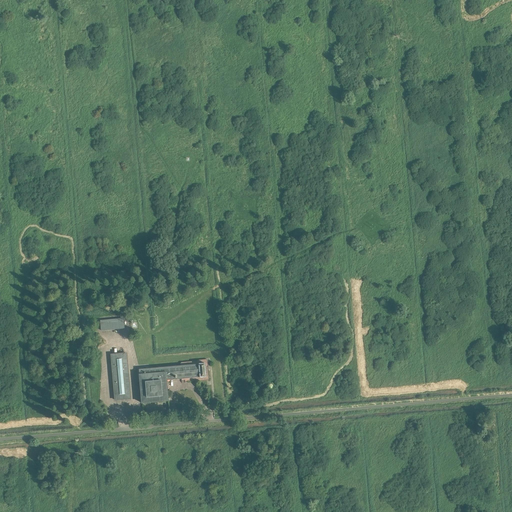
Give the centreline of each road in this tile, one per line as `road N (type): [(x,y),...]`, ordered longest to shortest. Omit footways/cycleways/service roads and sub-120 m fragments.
road 1 (track): [(325,396),(298,399),(262,0)]
road 2 (track): [(259,405),(229,387),(196,0)]
road 3 (track): [(464,0),(498,381),(511,380)]
road 4 (unclassified): [(511,394),(209,421)]
road 5 (track): [(134,65),(155,329)]
road 6 (track): [(358,227),(183,302),(155,329)]
road 7 (track): [(84,370),(70,491),(105,493)]
road 8 (track): [(358,489),(338,459),(344,420),(364,420),(370,472)]
road 9 (unclassified): [(123,428),(0,439)]
